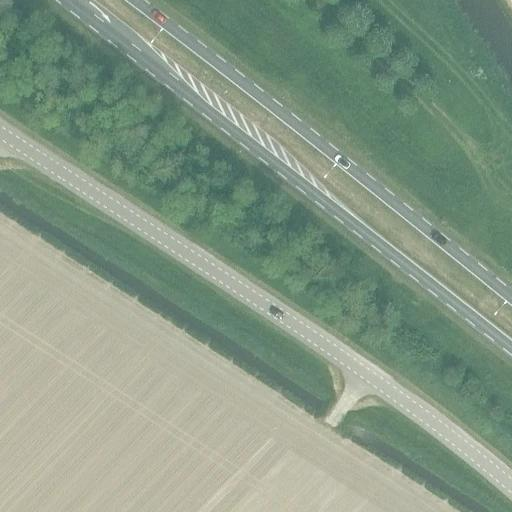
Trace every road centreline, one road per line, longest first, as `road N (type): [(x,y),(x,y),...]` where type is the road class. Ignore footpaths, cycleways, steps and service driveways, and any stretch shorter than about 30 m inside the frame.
road 1 (unclassified): [(511,488),(366,374),(0,133)]
road 2 (primary): [(63,0),(511,351)]
road 3 (primary): [(511,303),(132,0)]
